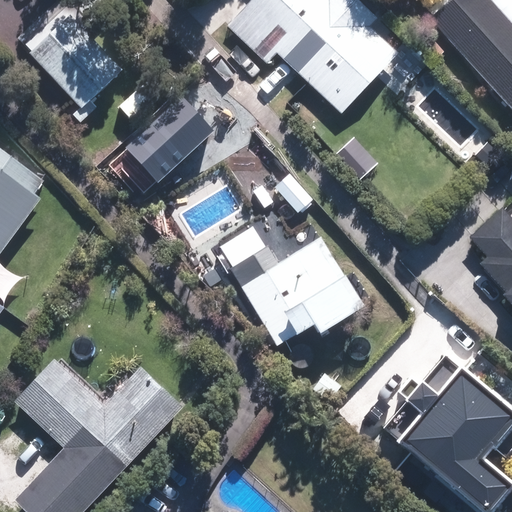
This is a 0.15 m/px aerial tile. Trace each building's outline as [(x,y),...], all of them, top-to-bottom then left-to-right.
[(282,54),(346,114),(404,54),(375,27),(384,18),(364,0),(256,0),(231,27),(271,66),(282,54)] [(511,114),(511,25),(488,0),(450,0),(426,22),(511,114)] [(38,53),(36,55),(80,101),(72,109),(85,123),(102,108),(96,102),(129,71),(89,29),(95,23),(76,2),(31,45),(38,53)] [(0,300),(0,262),(47,199),(41,195),(50,183),(0,145),(0,320),(10,307),(0,300)] [(511,224),(499,210),(467,239),(487,260),(479,267),(504,294),(497,301),(511,316),(511,224)] [(236,269),(283,347),(305,333),(308,338),(326,327),(332,336),(375,309),(355,277),(348,282),(322,241),(284,265),(274,247),(236,269)] [(20,501),(31,511),(88,511),(189,407),(147,367),(110,406),(61,359),(20,401),(69,449),(20,501)] [(506,460),(511,453),(511,421),(454,372),(431,398),(415,384),(397,405),(413,419),(391,445),(469,511),(488,511),(510,486),(480,460),(491,447),(506,460)]
